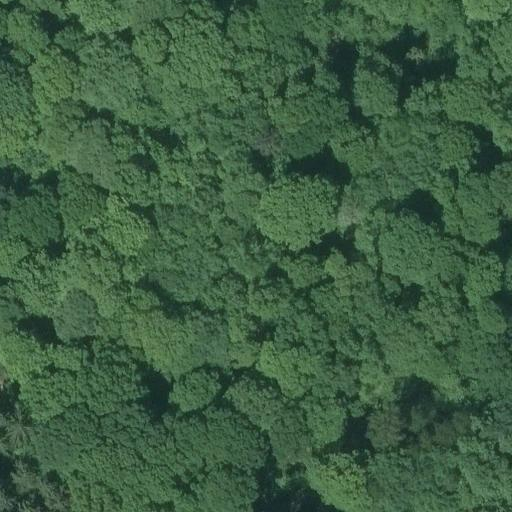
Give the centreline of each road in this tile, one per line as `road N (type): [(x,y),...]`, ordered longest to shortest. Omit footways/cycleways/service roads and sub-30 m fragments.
road 1 (track): [(0,95),(511,128)]
road 2 (track): [(280,511),(511,405)]
